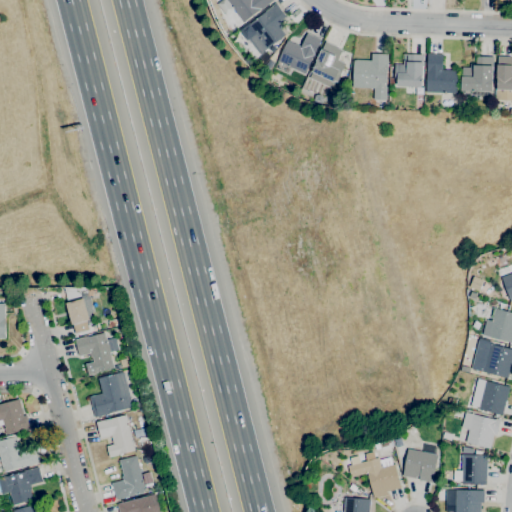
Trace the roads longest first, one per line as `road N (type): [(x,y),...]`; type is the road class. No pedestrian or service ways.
road 1 (motorway): [(257,511),(124,0)]
road 2 (motorway): [(70,0),(202,511)]
road 3 (residential): [(30,295),(85,511)]
road 4 (residential): [(511,23),(367,22),(337,15),(319,0)]
